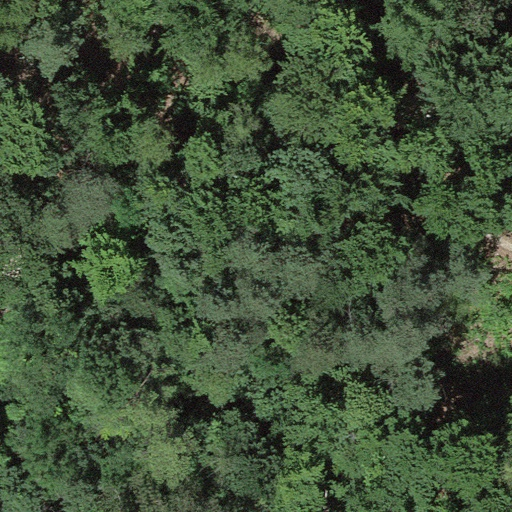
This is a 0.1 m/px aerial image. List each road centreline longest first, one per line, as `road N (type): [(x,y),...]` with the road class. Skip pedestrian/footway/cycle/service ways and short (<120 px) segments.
road 1 (track): [(511,102),(424,108),(331,129),(243,160),(136,219),(0,263)]
road 2 (track): [(511,239),(331,129),(234,0)]
